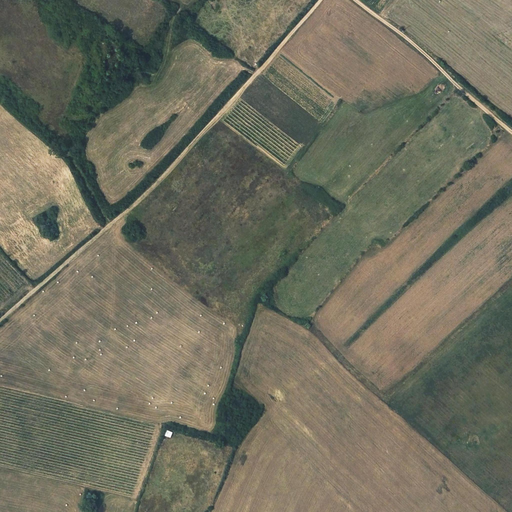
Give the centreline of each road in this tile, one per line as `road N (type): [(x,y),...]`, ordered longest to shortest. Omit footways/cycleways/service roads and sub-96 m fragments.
road 1 (track): [(320,0),(179,158),(0,320)]
road 2 (track): [(511,134),(355,0)]
